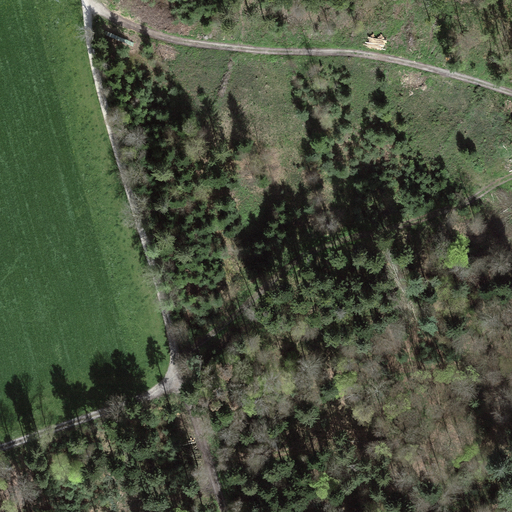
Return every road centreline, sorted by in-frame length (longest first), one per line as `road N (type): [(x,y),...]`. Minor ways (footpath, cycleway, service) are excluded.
road 1 (track): [(86,3),(158,35),(382,55),(511,93)]
road 2 (track): [(86,0),(180,379)]
road 3 (track): [(0,443),(180,379)]
road 4 (track): [(180,379),(221,511)]
